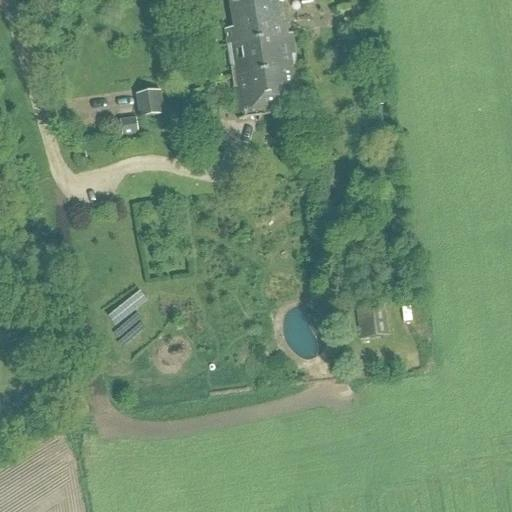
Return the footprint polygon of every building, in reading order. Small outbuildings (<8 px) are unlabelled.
[(225,31),(227,46),(292,36),(291,35),(288,36),(283,5),(278,6),(278,2),(290,0),(299,0),(301,6),(310,4),(309,0),(228,0),(233,30),(225,31)] [(227,46),(232,79),(239,78),(238,76),(296,68),(292,36),(227,46)] [(239,78),(232,79),(238,121),(237,121),(237,122),(303,112),(303,111),(296,68),(238,76),(239,78)] [(139,120),(163,116),(159,93),(135,96),(139,120)] [(122,122),(126,144),(142,142),(139,120),(122,122)] [(357,314),(360,343),(392,339),(388,310),(357,314)]
